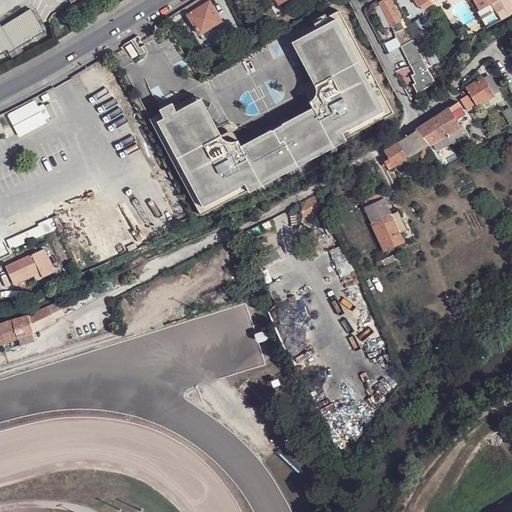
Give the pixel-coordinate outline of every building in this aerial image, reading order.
[(206,0),(196,0),(186,6),(191,14),(208,3),(206,0)] [(390,0),(386,0),(380,3),(381,5),(392,25),(401,20),(390,0)] [(416,0),(424,11),(439,0),(416,0)] [(497,0),(474,0),(480,11),(491,5),(494,3),(498,1),(497,0)] [(499,0),(498,1),(494,3),(499,12),(503,20),(509,17),(502,3),(500,0),(499,0)] [(502,3),(509,17),(511,14),(511,9),(507,1),(502,3)] [(191,14),(189,16),(200,35),(212,28),(217,25),(222,22),(210,2),(208,3),(191,14)] [(494,3),(491,5),(495,14),(499,12),(494,3)] [(387,28),(392,25),(381,5),(376,8),(387,28)] [(0,30),(0,56),(9,51),(10,54),(45,33),(32,11),(0,30)] [(161,114),(149,120),(201,216),(249,191),(250,193),(262,186),(334,148),(347,141),(345,139),(393,113),(364,59),(338,11),(326,18),(325,15),(312,21),(314,24),(296,34),(299,40),(292,43),(315,86),(310,89),(307,97),(313,108),(283,125),(281,126),(273,130),(272,131),(241,147),(235,136),(226,133),(221,136),(202,99),(195,103),(192,98),(174,107),(173,104),(160,111),(161,114)] [(402,46),(414,39),(407,24),(404,19),(401,20),(392,25),(398,37),(402,46)] [(217,25),(212,28),(216,35),(221,31),(217,25)] [(387,43),(392,51),(401,46),(402,46),(398,37),(387,43)] [(413,84),(419,94),(435,80),(430,69),(425,59),(414,39),(402,46),(401,46),(415,73),(413,75),(417,82),(413,84)] [(131,45),(126,48),(133,59),(138,56),(131,45)] [(432,56),(425,59),(430,69),(437,65),(432,56)] [(484,78),(495,96),(501,93),(490,75),(484,78)] [(467,89),(478,107),(495,96),(484,78),(467,89)] [(109,80),(85,92),(123,167),(147,155),(109,80)] [(476,107),(469,96),(462,100),(469,112),(476,107)] [(35,102),(9,116),(20,137),(46,123),(35,102)] [(459,102),(451,108),(458,120),(467,115),(459,102)] [(417,130),(430,145),(447,136),(463,127),(458,120),(451,108),(417,130)] [(495,126),(490,129),(495,136),(500,133),(495,126)] [(466,133),(463,127),(447,136),(450,142),(466,133)] [(417,130),(399,143),(408,159),(421,151),(430,145),(417,130)] [(430,145),(434,153),(450,143),(450,142),(447,136),(430,145)] [(394,167),(408,159),(399,143),(385,152),(394,167)] [(430,145),(421,151),(426,159),(435,154),(434,153),(430,145)] [(373,162),(366,165),(367,168),(370,166),(372,170),(377,169),(373,162)] [(132,179),(110,189),(112,194),(107,197),(110,205),(117,202),(122,212),(121,212),(132,235),(154,225),(132,179)] [(163,182),(141,193),(160,234),(183,224),(163,182)] [(330,206),(323,192),(297,205),(304,218),(309,215),(325,207),(330,206)] [(385,199),(366,208),(373,223),(392,215),(385,199)] [(325,207),(309,215),(311,217),(312,220),(328,212),(326,209),(325,207)] [(398,213),(392,216),(401,234),(406,232),(398,213)] [(386,252),(405,243),(401,234),(392,216),(392,215),(373,223),(386,252)] [(42,218),(37,220),(42,232),(47,229),(42,218)] [(8,242),(10,249),(43,234),(40,228),(8,242)] [(346,253),(343,244),(330,250),(334,258),(346,253)] [(44,250),(6,267),(14,285),(40,273),(43,278),(55,273),(44,250)] [(397,260),(395,255),(383,261),(385,266),(397,260)] [(290,299),(280,280),(269,287),(279,305),(290,299)] [(108,281),(60,305),(64,314),(112,290),(108,281)] [(58,301),(47,306),(54,319),(64,314),(60,305),(58,301)] [(54,319),(47,306),(41,309),(41,310),(29,316),(33,332),(55,323),(54,319)] [(29,316),(13,321),(18,339),(32,334),(33,334),(33,332),(29,316)] [(13,321),(0,325),(0,345),(18,339),(13,321)] [(34,341),(32,334),(18,339),(20,346),(34,341)]
